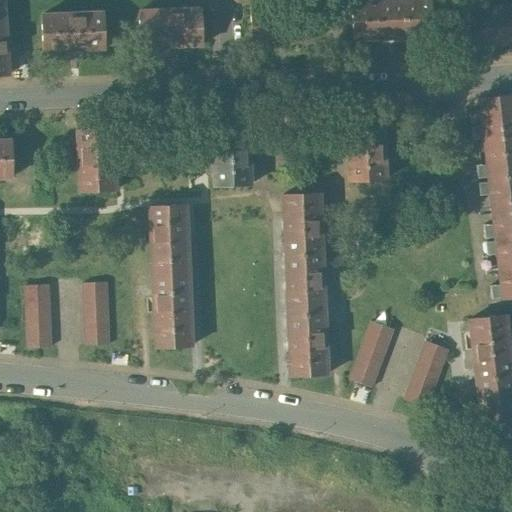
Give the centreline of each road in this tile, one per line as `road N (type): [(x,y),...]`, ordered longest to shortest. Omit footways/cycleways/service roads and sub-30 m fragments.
road 1 (residential): [(0,379),(246,403),(331,420),(400,438),(484,496)]
road 2 (residential): [(224,88),(511,73)]
road 3 (residential): [(0,94),(224,88)]
